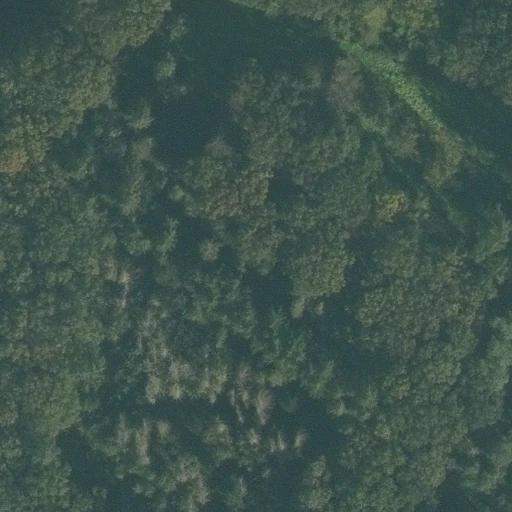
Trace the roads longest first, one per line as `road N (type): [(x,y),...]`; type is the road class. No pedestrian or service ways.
road 1 (track): [(366,511),(511,277)]
road 2 (track): [(0,201),(121,51),(139,0)]
